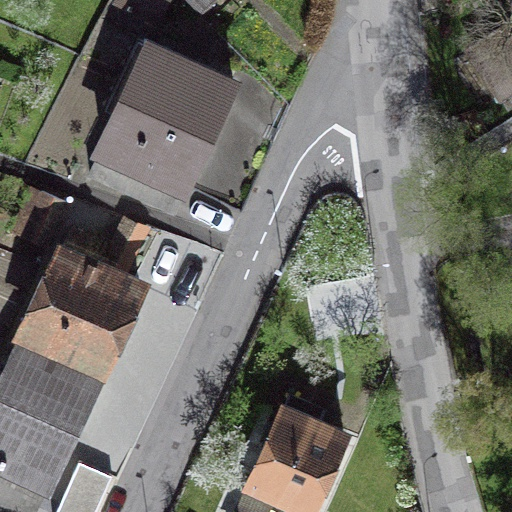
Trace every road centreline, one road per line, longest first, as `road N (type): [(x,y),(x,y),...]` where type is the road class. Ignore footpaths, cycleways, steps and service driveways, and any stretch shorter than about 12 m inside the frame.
road 1 (residential): [(390,76),(152,511)]
road 2 (residential): [(390,76),(402,210),(454,511)]
